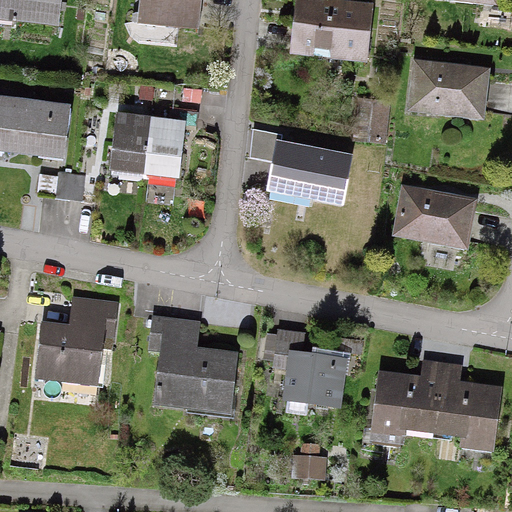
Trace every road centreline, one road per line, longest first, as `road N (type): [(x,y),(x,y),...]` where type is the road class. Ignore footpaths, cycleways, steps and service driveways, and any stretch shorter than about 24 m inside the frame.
road 1 (residential): [(0,491),(337,511)]
road 2 (residential): [(217,282),(506,338)]
road 3 (residential): [(249,0),(217,282)]
road 4 (residential): [(0,245),(217,282)]
